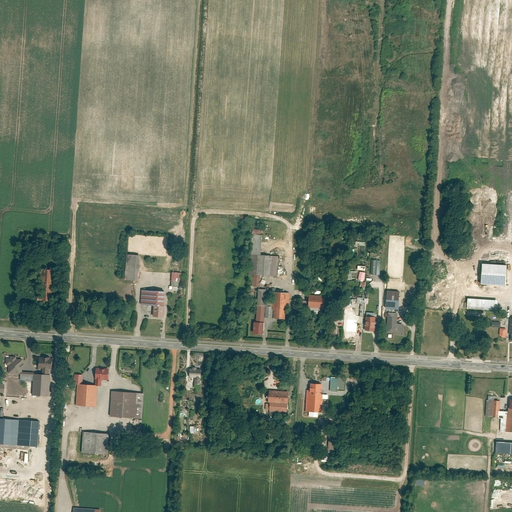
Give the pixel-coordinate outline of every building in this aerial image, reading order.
[(260,235),(251,234),(249,274),(252,274),(251,285),(259,286),(260,275),(276,276),(277,255),(259,254),(260,235)] [(124,280),(137,281),(139,255),(126,254),(124,280)] [(371,259),(370,274),(376,274),(376,264),(380,264),(380,260),(377,259),(371,259)] [(506,264),(480,263),(478,284),(505,286),(506,264)] [(54,269),(37,268),(34,300),(52,301),(54,269)] [(181,272),(171,272),(170,286),(168,286),(168,289),(177,290),(177,286),(180,287),(181,272)] [(257,288),(255,320),(264,321),(264,317),(287,319),(290,292),(272,291),(272,295),(264,294),(265,289),(257,288)] [(164,290),(140,289),(139,304),(152,305),(151,316),(163,317),(164,290)] [(402,309),(402,291),(389,291),(389,309),(402,309)] [(325,295),(309,294),(309,300),(300,300),(299,316),(306,316),(306,307),(310,307),(310,310),(318,310),(318,307),(325,308),(325,295)] [(466,297),(465,308),(495,310),(496,299),(466,297)] [(346,316),(345,331),(351,331),(351,329),(356,329),(357,323),(355,322),(356,315),(351,315),(352,307),(343,306),(343,316),(346,316)] [(396,312),(387,312),(386,333),(401,333),(402,323),(396,323),(396,312)] [(365,316),(364,330),(373,331),(375,316),(365,316)] [(437,341),(439,321),(429,320),(428,340),(437,341)] [(251,334),(262,334),(263,322),(252,321),(251,334)] [(32,373),(31,395),(48,396),(49,374),(48,374),(48,369),(51,369),(52,357),(38,356),(37,368),(42,368),(41,374),(32,373)] [(7,359),(6,373),(21,374),(22,360),(7,359)] [(96,406),(97,386),(100,386),(101,379),(107,380),(108,368),(95,367),(94,385),(82,384),(82,374),(73,374),(72,384),(76,384),(75,405),(96,406)] [(202,372),(190,371),(189,380),(195,381),(195,388),(201,388),(202,372)] [(330,375),(329,391),(336,391),(337,389),(344,389),(345,376),(330,375)] [(306,390),(304,411),(308,411),(308,416),(318,417),(318,412),(321,412),(321,406),(326,406),(327,394),(319,394),(320,383),(308,383),(308,390),(306,390)] [(289,390),(268,389),(267,403),(269,404),(269,410),(287,412),(289,390)] [(111,391),(109,416),(141,418),(143,393),(111,391)] [(499,400),(486,399),(485,416),(500,417),(499,431),(511,431),(511,399),(508,399),(508,411),(499,410),(499,400)] [(0,418),(0,443),(37,446),(39,421),(0,418)] [(82,431),(80,452),(108,454),(110,433),(82,431)] [(511,442),(495,441),(494,452),(511,453),(511,459),(511,458),(511,442)]
